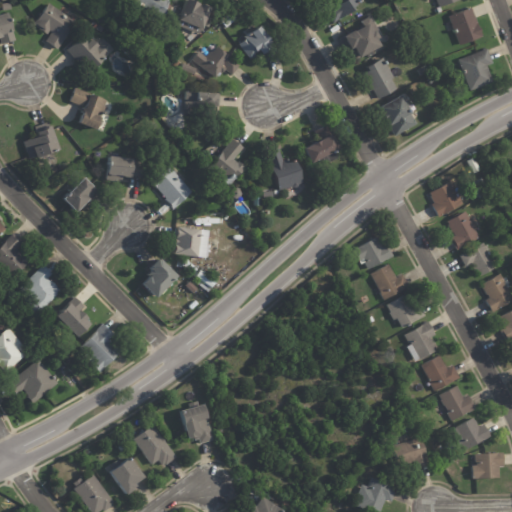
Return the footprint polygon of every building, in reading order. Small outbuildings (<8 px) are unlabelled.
[(28,0),(41,0),(42,4),(36,5),(36,7),(30,8),(28,0)] [(166,0),(165,4),(161,2),(153,16),(127,2),(128,0),(166,0)] [(187,0),(196,4),(196,5),(206,9),(204,14),(199,28),(200,28),(197,34),(175,25),(176,21),(173,20),(177,11),(178,11),(182,0),(187,0)] [(331,22),(326,12),(330,10),(329,9),(337,4),(334,0),(358,0),(353,4),(353,5),(348,8),(349,10),(340,17),(341,18),(332,23),(331,22)] [(2,9),(1,4),(9,2),(10,9),(2,10),(2,9)] [(49,3),(75,20),(62,37),(64,38),(56,48),(45,40),(48,35),(32,22),(48,2),(49,3)] [(469,8),(480,36),(457,45),(446,16),(469,7),(469,8)] [(13,42),(1,45),(0,41),(0,14),(3,14),(8,32),(12,31),(14,41),(13,42)] [(207,27),(201,25),(205,15),(211,17),(207,27)] [(351,50),(350,48),(345,51),(338,36),(350,30),(351,31),(362,25),(359,20),(370,15),(378,30),(373,32),(375,37),(373,38),(377,46),(369,49),(370,51),(364,53),(358,56),(359,57),(356,59),(351,50)] [(278,54),(267,62),(261,54),(260,55),(259,54),(257,55),(258,56),(252,61),(240,45),(247,39),(245,36),(258,27),(263,34),(262,34),(269,43),(270,41),(279,53),(278,54)] [(95,44),(106,56),(105,57),(106,58),(102,61),(101,60),(87,73),(82,67),(79,69),(75,64),(77,63),(65,51),(84,33),(90,40),(88,41),(93,46),(95,44)] [(238,65),(231,75),(223,69),(220,74),(217,72),(212,78),(201,70),(202,69),(191,60),(197,52),(205,57),(209,51),(211,52),(214,48),(238,65)] [(485,49),(490,63),(484,65),(491,82),(468,91),(456,60),(485,48),(485,49)] [(376,101),(370,89),(366,92),(356,75),(363,71),(361,67),(380,57),(392,78),(389,79),(396,90),(376,101)] [(183,63),(195,69),(192,75),(180,70),(183,63)] [(420,75),(417,69),(425,65),(428,70),(420,75)] [(426,80),(432,77),(435,82),(429,85),(426,80)] [(106,104),(105,108),(106,109),(103,117),(103,116),(101,120),(98,119),(93,131),(76,125),(83,108),(71,103),(76,88),(91,94),(91,96),(107,102),(106,104)] [(217,95),(216,107),(208,107),(208,108),(189,107),(191,92),(210,93),(217,93),(217,95)] [(399,96),(409,114),(411,114),(416,123),(392,135),(386,124),(385,125),(376,109),(399,96)] [(333,160),(321,166),(317,159),(309,163),(301,149),(320,139),(315,130),(325,125),(336,148),(333,150),(337,158),(333,160)] [(51,152),(30,159),(24,142),(26,141),(26,140),(35,136),(34,132),(42,129),(41,128),(48,126),(57,150),(51,152)] [(233,141),(243,148),(233,160),(236,163),(238,162),(244,167),(228,187),(206,169),(220,152),(220,153),(231,139),(233,141)] [(285,159),(288,158),(289,161),(294,159),(302,183),(299,184),(297,187),(294,188),(292,186),(279,191),(270,166),(270,165),(266,152),(279,148),(283,160),(285,159)] [(109,157),(128,159),(127,167),(136,167),(135,177),(125,176),(125,178),(119,178),(118,180),(114,180),(114,181),(103,181),(103,175),(101,175),(101,166),(97,166),(97,162),(102,162),(102,157),(109,157)] [(167,167),(190,192),(180,201),(181,202),(171,211),(161,200),(163,199),(148,183),(167,166),(167,167)] [(469,182),(480,176),(483,183),(482,184),(484,188),(487,187),(489,191),(477,197),(469,182)] [(97,195),(91,201),(87,198),(86,199),(73,212),(60,199),(81,177),(98,194),(97,195)] [(494,177),(499,184),(495,187),(491,179),(494,177)] [(449,182),(452,187),(450,188),(453,192),(454,192),(455,194),(456,194),(461,202),(442,213),(442,214),(437,216),(430,204),(433,203),(427,192),(448,181),(449,182)] [(467,218),(478,237),(461,246),(462,247),(456,250),(449,238),(454,236),(452,232),(451,232),(447,226),(448,225),(446,221),(463,211),(467,218)] [(0,218),(9,230),(0,238),(0,218)] [(172,237),(173,228),(205,231),(202,259),(170,255),(172,237)] [(16,235),(23,242),(18,247),(20,249),(19,250),(22,253),(31,262),(9,282),(0,272),(0,268),(1,267),(0,266),(0,248),(8,241),(7,240),(14,233),(16,235)] [(386,245),(391,255),(366,268),(362,261),(363,261),(361,258),(357,261),(351,249),(375,236),(380,245),(384,243),(386,245)] [(495,267),(478,276),(472,264),(465,268),(458,255),(482,243),(485,248),(484,248),(486,251),(487,251),(495,267)] [(156,257),(174,276),(171,279),(170,278),(151,297),(137,283),(145,275),(145,276),(147,274),(145,273),(148,270),(145,267),(146,266),(155,257),(156,257)] [(215,262),(221,257),(223,260),(217,265),(215,262)] [(180,265),(180,263),(185,259),(196,269),(191,274),(180,265)] [(402,276),(407,286),(382,299),(368,272),(386,262),(394,277),(400,273),(402,276)] [(45,266),(52,273),(48,278),(52,282),(54,281),(59,286),(58,287),(62,291),(37,316),(20,298),(23,294),(19,290),(45,265),(45,266)] [(199,269),(214,281),(210,287),(211,287),(209,291),(197,282),(199,279),(194,276),(199,269)] [(491,312),(484,300),(488,298),(486,295),(482,288),(482,287),(480,284),(499,273),(504,282),(503,282),(511,299),(497,308),(497,309),(491,312)] [(189,281),(197,289),(191,293),(184,285),(189,281)] [(410,305),(411,307),(416,304),(423,316),(415,321),(414,320),(400,328),(395,319),(392,321),(388,313),(389,313),(385,305),(404,294),(406,298),(407,298),(411,304),(409,305),(410,305)] [(77,298),(84,305),(81,309),(90,318),(89,319),(93,324),(79,337),(58,316),(71,303),(69,301),(74,295),(77,298)] [(511,337),(505,342),(498,330),(504,327),(500,321),(500,320),(498,317),(511,308),(511,337)] [(427,323),(433,334),(428,337),(435,349),(413,361),(405,346),(409,344),(408,342),(407,343),(402,335),(420,325),(419,324),(426,321),(427,323)] [(107,324),(117,335),(112,340),(123,352),(124,354),(103,374),(93,364),(96,362),(82,347),(107,324)] [(31,350),(26,355),(27,357),(8,373),(2,366),(0,364),(0,338),(6,333),(6,332),(11,327),(31,350)] [(16,332),(20,328),(25,332),(21,337),(16,332)] [(28,356),(32,351),(36,355),(31,359),(28,356)] [(450,365),(457,377),(432,391),(426,380),(427,380),(419,365),(436,355),(444,369),(450,365)] [(72,356),(78,364),(73,368),(66,360),(72,356)] [(54,377),(59,384),(35,404),(29,396),(30,396),(24,389),(18,395),(9,384),(40,359),(54,377)] [(461,397),(461,398),(466,395),(473,409),(450,421),(446,414),(447,413),(444,406),(443,406),(440,401),(441,400),(438,395),(455,386),(461,397)] [(200,405),(202,405),(206,418),(208,418),(214,441),(201,445),(200,440),(196,441),(195,437),(186,439),(178,411),(191,408),(190,405),(199,402),(200,405)] [(482,424),(489,437),(482,441),(481,440),(463,450),(460,443),(456,445),(448,431),(454,428),(453,428),(471,417),(473,421),(474,420),(476,424),(477,427),(482,424)] [(174,457),(164,464),(163,463),(160,465),(156,460),(150,464),(132,439),(151,425),(175,457),(174,457)] [(427,464),(416,467),(414,460),(397,465),(392,446),(420,437),(428,464),(427,464)] [(502,454),(502,466),(497,466),(498,476),(470,478),(470,465),(475,464),(475,462),(474,462),(474,453),(502,452),(502,454)] [(141,478),(132,484),(134,486),(131,488),(132,489),(124,495),(108,471),(128,457),(142,477),(141,478)] [(91,475),(98,485),(98,484),(112,503),(101,511),(100,509),(95,511),(87,511),(71,489),(74,487),(71,483),(78,478),(81,481),(90,474),(91,475)] [(395,488),(389,501),(384,499),(378,511),(368,507),(367,509),(364,508),(363,510),(352,505),(360,484),(366,486),(370,477),(395,488)] [(246,511),(249,509),(251,506),(253,507),(260,497),(280,511),(246,511)]
